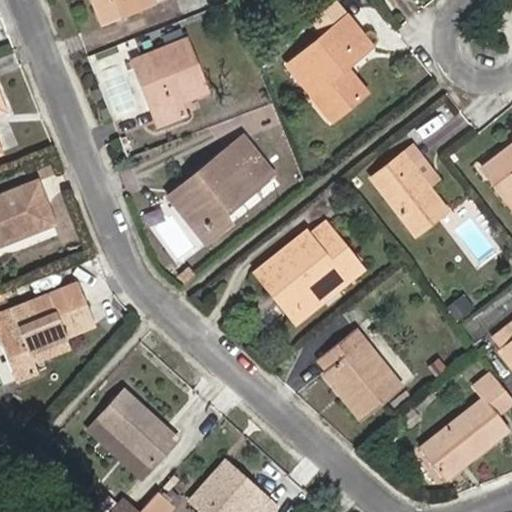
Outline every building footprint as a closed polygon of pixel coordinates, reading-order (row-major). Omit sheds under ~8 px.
[(91,0),(101,24),(160,0),(91,0)] [(364,91),(345,67),(371,46),(347,16),(289,65),(312,94),(320,88),(339,112),(364,91)] [(179,103),(206,92),(185,39),(141,57),(151,86),(145,89),(159,124),(184,115),(179,103)] [(141,57),(134,60),(145,89),(151,86),(141,57)] [(126,116),(146,109),(129,61),(109,68),(126,116)] [(331,119),(339,112),(320,88),(312,94),(331,119)] [(228,223),(221,214),(269,175),(240,139),(198,174),(203,181),(176,203),(206,241),(228,223)] [(428,186),(441,178),(416,144),(402,155),(428,186)] [(511,145),(501,154),(507,161),(488,174),(511,206),(511,145)] [(483,168),(488,174),(507,161),(501,154),(483,168)] [(415,234),(446,210),(428,186),(402,155),(371,178),(415,234)] [(198,174),(170,196),(176,203),(203,181),(198,174)] [(0,245),(53,224),(36,183),(0,197),(0,245)] [(304,234),(257,273),(270,289),(277,284),(294,306),(336,273),(343,281),(358,268),(323,225),(307,237),(304,234)] [(270,289),(295,320),(343,281),(336,273),(294,306),(277,284),(270,289)] [(63,336),(91,325),(75,283),(0,313),(0,335),(17,380),(35,373),(32,364),(27,351),(63,336)] [(511,321),(494,336),(503,348),(500,350),(511,366),(511,321)] [(328,369),(323,373),(341,395),(347,391),(364,413),(400,385),(356,331),(321,359),(328,369)] [(32,364),(69,349),(63,336),(27,351),(32,364)] [(420,448),(444,478),(509,429),(500,417),(511,407),(511,398),(491,371),(474,384),(483,397),(420,448)] [(178,439),(124,391),(99,417),(152,465),(178,439)] [(358,418),(364,413),(347,391),(341,395),(358,418)] [(141,476),(152,465),(99,417),(88,428),(141,476)] [(190,499),(204,511),(273,511),(277,508),(225,461),(190,499)] [(113,511),(134,511),(123,502),(113,511)]
